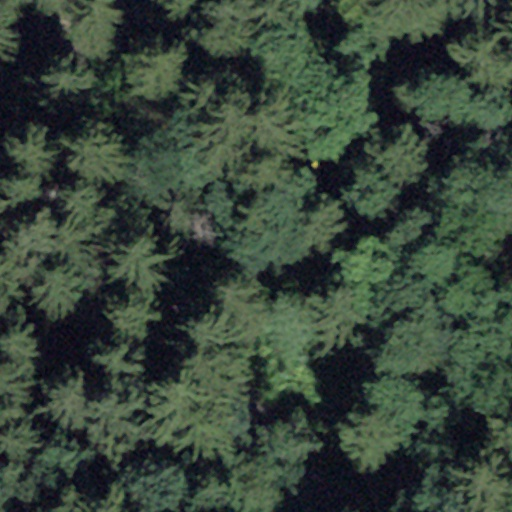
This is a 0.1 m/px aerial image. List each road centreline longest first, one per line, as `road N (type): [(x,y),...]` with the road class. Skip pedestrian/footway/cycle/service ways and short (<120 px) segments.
road 1 (track): [(69,0),(69,56),(87,120),(196,324),(352,511)]
road 2 (track): [(121,0),(257,0)]
